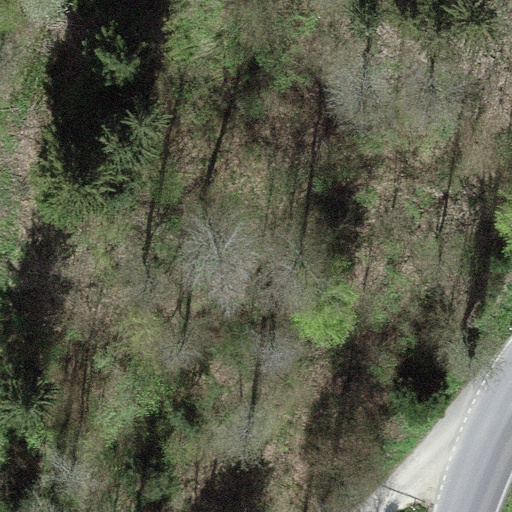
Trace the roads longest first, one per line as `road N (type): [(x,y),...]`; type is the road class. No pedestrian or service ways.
road 1 (track): [(485,453),(432,473),(376,511)]
road 2 (tertiary): [(464,511),(511,399)]
